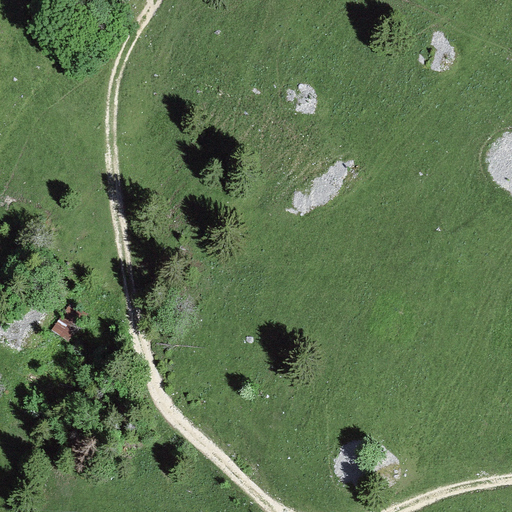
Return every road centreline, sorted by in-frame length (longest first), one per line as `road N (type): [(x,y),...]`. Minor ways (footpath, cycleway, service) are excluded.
road 1 (track): [(157,0),(118,68),(113,104),(128,272),(169,410),(280,511)]
road 2 (track): [(394,511),(458,487),(511,479)]
